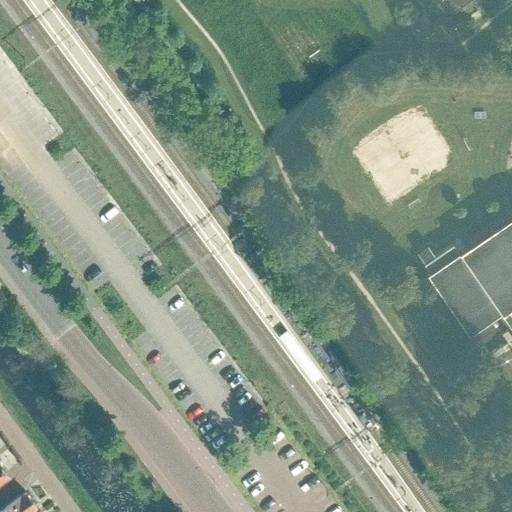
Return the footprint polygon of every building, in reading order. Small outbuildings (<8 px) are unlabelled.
[(442,0),(451,12),(468,0),(442,0)] [(422,12),(408,21),(420,38),(433,28),(422,12)] [(511,214),(458,251),(451,242),(421,263),(428,272),(425,274),(490,367),(505,357),(505,358),(506,357),(511,365),(511,214)] [(422,262),(433,255),(426,245),(416,252),(422,262)] [(35,511),(37,511),(32,505),(35,503),(24,489),(0,506),(0,510),(1,511),(35,511)]
